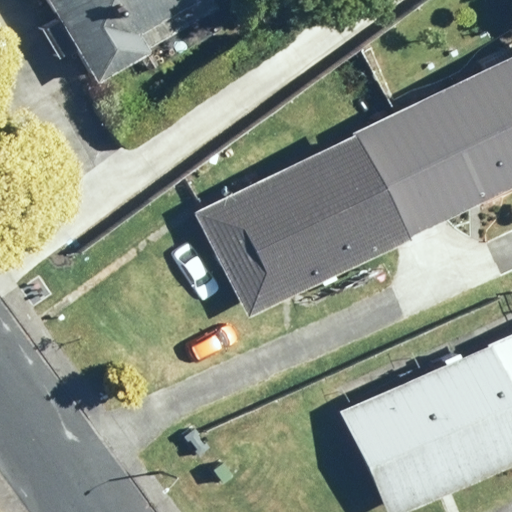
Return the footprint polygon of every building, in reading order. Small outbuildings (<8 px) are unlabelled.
[(149,49),(218,8),(213,0),(48,0),(61,20),(44,30),(61,59),(77,49),(98,85),(151,54),(149,49)] [(511,56),(357,133),(410,240),(511,189),(511,56)] [(357,133),(195,214),(248,321),(410,240),(357,133)] [(511,336),(495,344),(511,383),(511,336)] [(511,383),(495,344),(342,410),(386,511),(406,511),(511,465),(511,383)]
